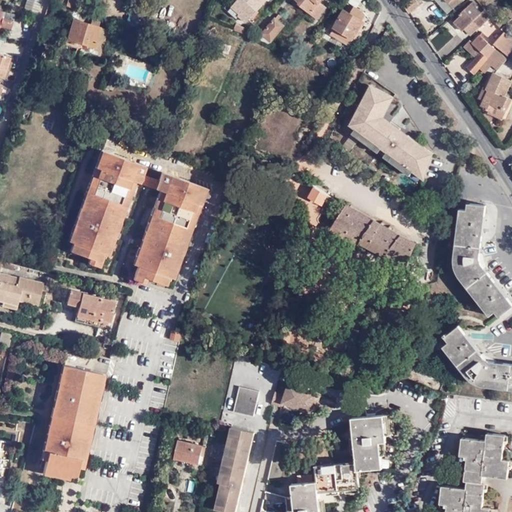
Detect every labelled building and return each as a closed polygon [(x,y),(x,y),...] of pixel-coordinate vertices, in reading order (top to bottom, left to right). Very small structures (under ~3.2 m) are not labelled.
[(37,15),(41,0),(34,0),(34,2),(28,0),(26,0),(23,10),(37,15)] [(240,15),(238,16),(245,22),(265,0),(236,0),(231,6),(240,15)] [(295,0),(299,3),(299,4),(317,18),(325,6),(319,2),(321,0),(295,0)] [(418,0),(410,0),(404,3),(403,4),(407,10),(421,4),(418,0)] [(436,0),(449,13),(455,7),(448,0),(436,0)] [(483,25),(493,15),(489,11),(485,15),(475,5),(476,3),(473,1),(461,13),(468,21),(471,17),(477,22),(478,22),(482,26),(483,25)] [(485,15),(489,11),(479,1),(476,3),(475,5),(485,15)] [(236,18),(238,16),(240,15),(231,6),(228,10),(236,18)] [(363,13),(353,6),(349,14),(343,10),(330,35),(348,45),(365,16),(363,13)] [(10,13),(0,9),(0,17),(2,18),(1,21),(11,23),(12,16),(15,15),(15,14),(10,13)] [(280,16),(277,14),(258,38),(268,42),(282,25),(277,20),(280,16)] [(0,26),(10,30),(15,15),(12,16),(11,23),(1,21),(2,18),(0,17),(0,26)] [(503,27),(499,23),(497,21),(493,15),(483,25),(494,36),(503,27)] [(509,21),(505,17),(499,23),(503,27),(509,21)] [(107,30),(98,27),(89,24),(73,18),(66,38),(92,46),(90,52),(98,55),(107,30)] [(511,19),(511,18),(509,21),(503,27),(505,30),(507,32),(511,27),(511,19)] [(89,24),(98,27),(100,22),(92,19),(89,24)] [(235,24),(233,28),(242,33),(244,28),(235,24)] [(505,30),(503,27),(494,36),(492,40),(494,42),(505,30)] [(511,46),(511,37),(507,32),(505,30),(494,42),(508,56),(511,46)] [(496,49),(491,45),(481,36),(473,44),(481,52),(476,58),(467,67),(474,75),(476,72),(486,61),(496,49)] [(65,44),(90,52),(92,46),(66,38),(65,44)] [(304,48),(308,50),(312,44),(308,41),(304,48)] [(464,46),(476,58),(481,52),(473,44),(470,41),(464,46)] [(42,50),(33,47),(31,54),(40,57),(42,50)] [(503,63),(507,59),(496,49),(486,61),(497,70),(503,63)] [(511,81),(495,74),(491,78),(486,90),(488,90),(483,101),(481,106),(485,108),(484,109),(492,112),(495,107),(502,110),(508,97),(505,96),(511,81)] [(350,124),(388,152),(400,129),(383,116),(393,97),(370,85),(350,124)] [(488,90),(486,90),(483,88),(478,99),(483,101),(488,90)] [(511,99),(508,97),(502,110),(506,112),(511,99)] [(506,112),(502,110),(495,107),(492,112),(491,115),(503,120),(506,112)] [(400,129),(388,152),(406,165),(418,143),(400,129)] [(418,143),(406,165),(424,179),(432,153),(418,143)] [(136,182),(139,173),(142,166),(99,150),(65,250),(77,254),(76,256),(90,261),(91,259),(102,263),(131,180),(136,182)] [(158,171),(156,179),(153,188),(158,190),(130,272),(142,276),(141,278),(156,283),(156,281),(168,285),(202,186),(158,171)] [(156,179),(139,173),(136,182),(153,188),(156,179)] [(326,193),(314,185),(309,195),(321,202),(326,193)] [(465,208),(460,207),(454,251),(452,259),(453,267),(454,271),(457,274),(466,286),(488,315),(494,310),(498,316),(511,305),(511,303),(484,268),(486,267),(481,255),(479,255),(485,205),(470,202),(469,209),(465,208)] [(407,265),(414,244),(414,242),(384,225),(345,204),(340,212),(338,211),(335,216),(338,217),(331,228),(359,245),(360,243),(406,266),(407,265)] [(16,279),(0,275),(0,300),(1,301),(3,302),(5,294),(18,298),(17,300),(36,304),(41,283),(17,278),(16,279)] [(51,286),(53,277),(47,275),(45,285),(51,286)] [(414,303),(419,280),(407,278),(403,276),(398,298),(403,300),(408,302),(408,301),(414,303)] [(77,307),(80,294),(69,291),(66,304),(77,307)] [(3,302),(1,301),(0,303),(0,305),(15,309),(17,300),(18,298),(5,294),(3,302)] [(113,301),(80,294),(77,307),(75,317),(91,320),(92,317),(99,319),(109,321),(113,301)] [(408,322),(387,316),(382,333),(403,339),(408,322)] [(97,326),(99,319),(92,317),(91,320),(75,317),(74,322),(97,326)] [(511,362),(491,360),(491,358),(481,351),(479,352),(458,326),(447,335),(444,333),(433,342),(438,349),(442,347),(459,367),(467,377),(471,381),(475,383),(481,385),(487,387),(511,389),(511,362)] [(181,330),(178,329),(172,328),(169,338),(178,340),(181,330)] [(0,343),(8,346),(11,332),(2,330),(0,340),(0,343)] [(101,373),(63,364),(40,467),(52,469),(51,472),(69,476),(70,473),(79,475),(101,373)] [(318,393),(285,383),(282,396),(279,406),(307,414),(311,413),(318,393)] [(234,412),(253,417),(259,391),(240,386),(234,412)] [(319,393),(318,393),(311,413),(312,413),(314,412),(319,393)] [(270,407),(278,409),(279,406),(282,396),(274,394),(270,407)] [(383,414),(351,417),(355,462),(315,466),(316,482),(291,485),(294,511),(288,511),(319,511),(318,492),(358,488),(356,470),(383,468),(380,441),(385,441),(383,414)] [(225,507),(224,511),(226,511),(235,511),(254,433),(231,427),(220,471),(223,471),(221,482),(215,504),(225,507)] [(506,441),(507,434),(489,432),(488,439),(464,437),(462,453),(469,453),(468,457),(466,480),(468,479),(468,486),(446,484),(443,503),(447,503),(446,507),(445,511),(489,511),(490,508),(483,506),(486,482),(483,481),(484,474),(508,477),(509,477),(510,466),(511,459),(505,458),(506,441)] [(204,444),(179,439),(175,456),(200,462),(204,444)] [(289,446),(276,443),(267,481),(281,484),(289,446)]
